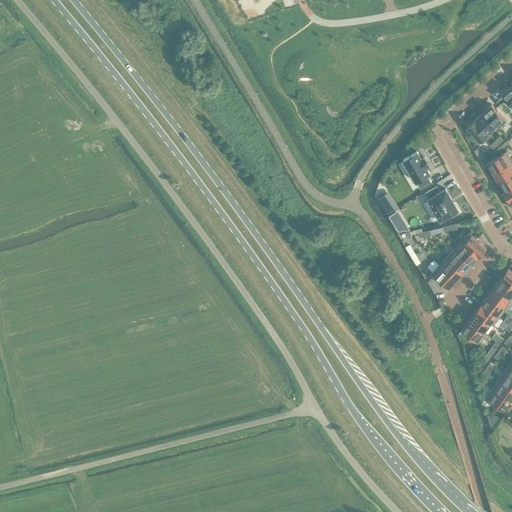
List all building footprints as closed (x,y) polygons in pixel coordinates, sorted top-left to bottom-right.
[(511,87),(510,86),(502,93),(511,103),(511,87)] [(491,104),(483,111),(498,128),(507,120),(491,104)] [(483,111),(475,119),(490,135),(491,135),(488,132),(496,126),(498,128),(483,111)] [(475,119),(467,126),(482,143),(490,135),(475,119)] [(511,159),(507,150),(487,162),(493,171),(511,159)] [(417,151),(403,159),(420,187),(431,181),(427,174),(430,173),(425,165),(428,164),(423,157),(421,158),(417,151)] [(511,159),(493,171),(498,181),(511,172),(511,159)] [(511,172),(498,181),(504,190),(511,185),(511,172)] [(437,185),(425,192),(428,198),(429,199),(440,218),(440,219),(441,218),(457,209),(458,209),(457,208),(454,202),(451,198),(446,189),(446,188),(445,188),(445,189),(440,191),(437,185)] [(398,231),(409,229),(397,211),(389,216),(398,231)] [(469,231),(462,240),(478,255),(486,247),(469,231)] [(462,240),(454,248),(471,263),(478,255),(462,240)] [(454,248),(447,255),(464,271),(471,263),(454,248)] [(447,255),(440,263),(456,279),(464,271),(447,255)] [(440,263),(432,272),(449,287),(456,279),(440,263)] [(511,270),(508,268),(501,277),(511,284),(511,270)] [(511,284),(501,277),(495,285),(511,298),(511,284)] [(511,298),(495,285),(488,294),(506,308),(507,307),(504,305),(510,297),(511,298)] [(488,294),(482,302),(500,316),(506,308),(488,294)] [(482,302),(475,311),(493,325),(500,316),(482,302)] [(475,311),(469,319),(487,333),(484,331),(490,323),(493,325),(475,311)] [(469,319),(462,328),(480,342),(487,333),(469,319)] [(511,373),(505,369),(499,378),(511,387),(511,373)] [(511,387),(499,378),(492,387),(511,400),(511,398),(511,387)] [(511,400),(492,387),(486,396),(505,409),(511,400)] [(493,416),(489,420),(492,428),(499,417),(493,416)]
